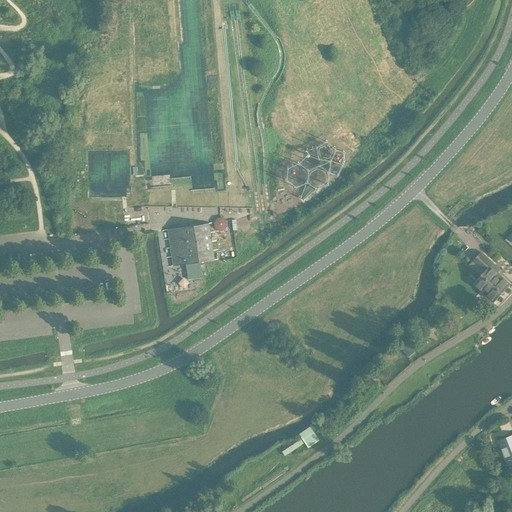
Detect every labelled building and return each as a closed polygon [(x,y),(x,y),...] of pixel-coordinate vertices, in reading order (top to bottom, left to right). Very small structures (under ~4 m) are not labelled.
[(157,222),(163,222),(166,217),(165,212),(161,209),(155,210),(152,213),(153,219),(157,222)] [(214,223),(216,238),(231,236),(229,221),(214,223)] [(214,259),(208,224),(168,230),(173,265),(214,259)] [(482,252),(473,261),(485,272),(475,283),(494,301),(509,285),(496,273),(499,269),(482,252)] [(436,331),(432,324),(424,329),(427,335),(436,331)] [(408,344),(401,350),(407,358),(415,352),(408,344)] [(319,440),(309,426),(298,433),(301,438),(281,451),(284,455),(304,442),(308,447),(319,440)] [(511,436),(500,441),(509,464),(511,462),(511,461),(511,462),(511,461),(511,436)]
